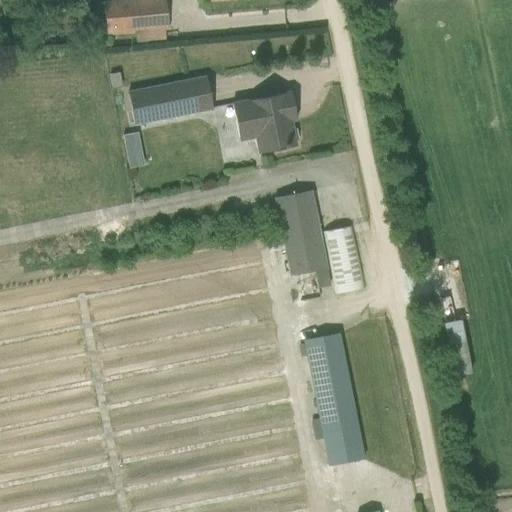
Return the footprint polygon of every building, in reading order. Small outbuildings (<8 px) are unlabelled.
[(102,0),(104,35),(133,32),(134,44),(163,41),(162,30),(166,30),(163,0),(102,0)] [(11,43),(32,42),(31,26),(10,27),(11,43)] [(124,92),(132,124),(210,109),(203,77),(124,92)] [(294,119),(288,92),(230,103),(237,142),(252,139),(256,155),(293,146),(293,142),(295,138),(294,129),(289,127),(287,121),(294,119)] [(127,168),(141,165),(135,132),(120,134),(127,168)] [(272,198),(287,276),(313,271),(315,287),(327,285),(310,190),(272,198)] [(332,294),(362,287),(349,227),(319,233),(332,294)] [(446,374),(460,372),(455,320),(441,321),(446,374)] [(303,355),(326,464),(360,458),(337,335),(297,342),(299,356),(303,355)]
